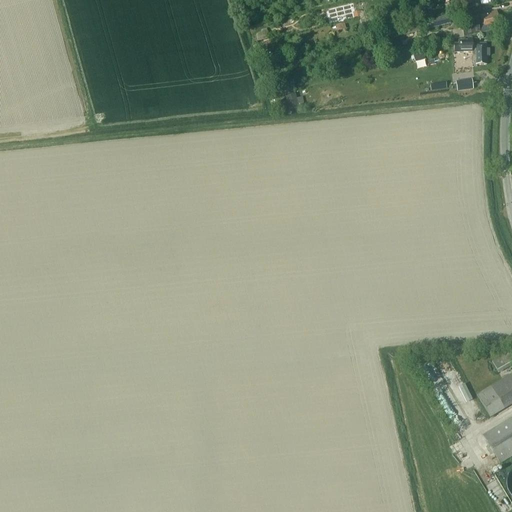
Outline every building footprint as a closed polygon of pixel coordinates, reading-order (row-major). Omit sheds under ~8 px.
[(501,24),(497,11),(480,15),(482,23),(478,24),(478,23),(462,27),(464,37),(484,33),(491,31),(490,27),(501,24)] [(448,16),(431,20),(433,28),(450,23),(448,16)] [(487,56),(490,56),(490,49),(487,49),(487,44),(476,44),(476,39),(468,39),(468,42),(460,42),(460,44),(455,44),(455,53),(472,53),(472,65),(487,65),(487,56)] [(456,82),(457,92),(473,90),(472,79),(456,82)] [(297,99),(288,101),(289,109),(298,107),(297,99)] [(511,365),(511,353),(510,351),(492,362),(499,373),(511,365)] [(490,418),(504,409),(511,404),(511,375),(491,387),(477,395),(490,418)] [(511,456),(511,418),(483,436),(500,464),(511,456)]
